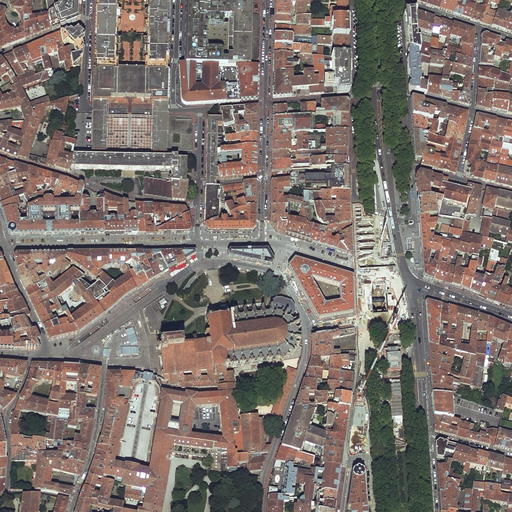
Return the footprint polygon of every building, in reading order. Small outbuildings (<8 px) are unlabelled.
[(0,0),(0,48),(1,50),(13,45),(25,41),(23,31),(23,13),(13,11),(16,4),(16,0),(0,0)] [(32,19),(30,0),(20,0),(21,2),(20,5),(16,4),(13,11),(23,13),(23,31),(25,41),(38,36),(51,31),(48,16),(32,19)] [(46,0),(48,16),(51,31),(78,20),(78,15),(78,0),(46,0)] [(95,0),(95,23),(95,24),(94,57),(93,107),(106,107),(107,103),(108,103),(110,103),(110,97),(114,97),(115,67),(116,34),(116,24),(116,0),(95,0)] [(153,105),(153,108),(168,109),(168,97),(168,82),(169,41),(169,28),(170,2),(169,0),(148,0),(148,11),(148,28),(148,34),(147,68),(147,98),(150,98),(150,104),(152,104),(152,105),(153,105)] [(294,1),(275,0),(275,8),(275,16),(290,16),(293,16),(293,13),(291,13),(291,4),(292,4),(293,5),(294,5),(294,1)] [(347,6),(346,0),(336,0),(337,10),(335,10),(334,7),(331,7),(330,12),(330,20),(348,20),(347,6)] [(446,12),(452,14),(457,0),(440,0),(438,9),(446,12)] [(457,0),(452,14),(456,16),(461,17),(466,2),(460,0),(459,0),(457,0)] [(466,0),(466,2),(461,17),(465,18),(470,20),(474,6),(472,5),(473,0),(466,0)] [(491,27),(499,2),(499,0),(475,0),(474,6),(470,20),(475,22),(480,23),(486,25),(491,27)] [(499,2),(491,27),(498,29),(504,31),(510,12),(511,3),(511,0),(500,0),(505,1),(501,14),(497,13),(501,2),(499,2)] [(229,13),(229,3),(186,1),(185,27),(185,65),(195,65),(202,65),(217,65),(228,65),(228,55),(223,55),(223,47),(221,45),(207,45),(208,20),(222,21),(224,19),(224,13),(229,13)] [(310,1),(296,1),(295,16),(296,16),(311,17),(311,13),(307,13),(307,4),(310,4),(310,1)] [(234,3),(229,3),(229,13),(228,55),(228,65),(236,66),(250,66),(250,60),(259,60),(259,55),(260,24),(260,15),(252,15),(252,4),(234,3)] [(406,37),(407,51),(419,55),(418,42),(416,42),(416,34),(416,30),(416,13),(415,13),(405,14),(405,22),(406,37)] [(416,13),(416,30),(431,34),(431,27),(434,19),(421,14),(416,13)] [(296,26),(274,26),(274,35),(311,37),(311,26),(311,20),(311,17),(296,16),(296,26)] [(434,19),(431,27),(431,34),(438,36),(439,27),(440,21),(437,20),(434,19)] [(330,20),(311,20),(311,26),(325,26),(325,25),(333,25),(333,38),(348,38),(348,29),(348,20),(330,20)] [(440,21),(439,27),(438,36),(438,37),(445,39),(444,45),(437,43),(436,50),(441,51),(445,52),(447,46),(448,42),(448,39),(452,25),(447,23),(440,21)] [(452,25),(448,39),(450,40),(451,37),(461,40),(460,45),(459,44),(459,45),(462,46),(472,48),(473,38),(473,32),(463,28),(452,25)] [(68,32),(59,35),(64,50),(72,48),(74,56),(70,58),(73,72),(79,71),(79,69),(77,66),(81,63),(80,61),(83,60),(83,36),(80,33),(77,33),(68,32)] [(418,42),(419,55),(429,58),(429,52),(430,48),(430,39),(430,38),(416,34),(416,42),(418,42)] [(51,38),(44,41),(46,50),(40,52),(45,73),(48,80),(53,78),(53,77),(53,75),(53,72),(51,71),(47,58),(56,56),(58,56),(59,65),(64,64),(65,74),(73,72),(70,58),(74,56),(72,48),(64,50),(59,35),(51,38)] [(311,37),(274,35),(274,40),(274,44),(317,46),(317,44),(317,37),(311,37)] [(481,36),(480,47),(487,49),(487,51),(492,53),(495,39),(490,37),(484,35),(481,36)] [(333,38),(317,37),(317,44),(333,45),(333,56),(348,57),(348,47),(348,38),(333,38)] [(494,53),(493,66),(501,69),(502,59),(502,57),(503,55),(504,46),(498,45),(499,40),(498,40),(495,39),(492,53),(494,53)] [(35,45),(26,48),(34,72),(33,72),(35,77),(45,73),(40,52),(46,50),(44,41),(41,42),(35,45)] [(504,46),(503,55),(509,56),(509,58),(502,57),(502,59),(511,61),(511,57),(511,44),(510,44),(505,42),(504,46)] [(317,46),(274,44),(274,50),(274,54),(289,55),(289,52),(300,52),(300,55),(313,56),(322,56),(323,47),(317,46)] [(445,52),(444,58),(448,59),(446,63),(449,64),(451,55),(471,61),(472,48),(462,46),(461,50),(447,46),(445,52)] [(480,55),(479,64),(493,66),(494,53),(492,53),(487,51),(487,49),(480,47),(480,55)] [(23,49),(19,51),(27,66),(28,71),(29,74),(33,72),(34,72),(26,48),(23,49)] [(16,52),(12,54),(18,64),(22,71),(25,76),(29,74),(28,71),(26,71),(24,67),(27,66),(19,51),(16,52)] [(408,72),(410,91),(426,95),(427,85),(423,84),(422,77),(418,76),(418,61),(428,64),(429,58),(419,55),(407,51),(408,72)] [(429,58),(428,64),(428,66),(442,68),(443,62),(443,60),(441,60),(441,58),(444,58),(445,52),(441,51),(441,54),(429,52),(429,58)] [(1,59),(9,70),(12,68),(18,64),(12,54),(8,55),(5,57),(1,59)] [(289,55),(274,54),(274,64),(273,73),(292,73),(292,66),(296,66),(298,63),(307,63),(308,68),(304,68),(304,72),(313,72),(313,56),(300,55),(289,55)] [(451,55),(449,64),(452,65),(470,70),(471,63),(471,61),(451,55)] [(333,56),(322,56),(313,56),(313,72),(318,72),(318,79),(318,86),(323,86),(324,78),(348,77),(348,68),(348,57),(333,56)] [(0,77),(5,85),(11,81),(15,79),(9,70),(1,59),(0,59),(0,77)] [(441,80),(438,98),(445,100),(454,102),(457,103),(458,93),(456,93),(456,85),(447,84),(449,75),(448,74),(449,65),(452,66),(452,65),(449,64),(446,63),(443,62),(442,68),(441,80)] [(0,112),(11,111),(21,110),(25,123),(29,123),(32,116),(30,110),(42,106),(49,104),(47,98),(29,105),(22,92),(42,84),(41,83),(48,80),(45,73),(35,77),(33,72),(29,74),(25,76),(22,71),(18,64),(12,68),(19,78),(16,80),(15,79),(11,81),(15,87),(10,90),(12,95),(3,99),(0,94),(0,112)] [(250,66),(236,66),(238,85),(217,86),(217,65),(202,65),(202,85),(200,85),(200,86),(194,87),(195,65),(185,65),(179,65),(180,78),(182,98),(182,100),(183,102),(183,103),(185,104),(186,105),(187,106),(190,106),(221,103),(258,100),(258,96),(259,82),(259,79),(259,66),(250,66)] [(452,66),(450,74),(464,77),(462,89),(469,90),(470,70),(452,65),(452,66)] [(147,68),(115,67),(114,97),(130,98),(147,98),(147,68)] [(478,74),(478,78),(489,81),(491,71),(479,69),(478,74)] [(491,71),(489,81),(493,82),(498,83),(500,74),(494,72),(491,71)] [(292,73),(273,73),(273,80),(273,87),(293,86),(302,85),(303,87),(318,86),(318,79),(313,79),(313,72),(304,72),(303,72),(303,79),(292,79),(292,73)] [(500,74),(498,83),(507,85),(510,79),(510,77),(508,77),(500,74)] [(323,86),(323,94),(334,93),(334,86),(338,87),(338,93),(347,92),(348,92),(348,90),(348,84),(348,77),(324,78),(323,86)] [(427,85),(426,95),(434,97),(438,98),(441,80),(427,78),(427,85)] [(478,78),(476,107),(484,109),(491,111),(492,95),(491,95),(491,96),(486,96),(486,91),(491,91),(491,92),(492,92),(493,82),(489,81),(478,78)] [(492,95),(491,111),(499,113),(506,114),(508,99),(508,98),(496,96),(496,94),(497,94),(498,92),(497,92),(497,90),(508,91),(509,86),(507,85),(498,83),(493,82),(492,92),(492,95)] [(302,85),(293,86),(293,90),(302,89),(308,89),(308,92),(309,95),(323,94),(323,86),(318,86),(303,87),(302,85)] [(293,86),(273,87),(273,96),(275,98),(292,96),(291,92),(290,90),(291,90),(293,90),(293,86)] [(458,93),(457,103),(463,104),(467,105),(469,105),(469,98),(470,90),(469,90),(462,89),(462,93),(458,93)] [(42,106),(44,108),(45,108),(51,108),(56,109),(60,113),(60,114),(64,115),(69,98),(49,104),(42,106)] [(411,108),(411,116),(431,121),(433,114),(434,114),(434,116),(436,117),(437,116),(437,115),(438,116),(437,122),(441,123),(442,120),(445,108),(422,102),(411,99),(410,100),(411,108)] [(319,113),(316,113),(315,113),(315,115),(327,115),(348,116),(348,109),(348,103),(346,101),(334,102),(321,103),(321,113),(320,113),(319,113)] [(311,103),(307,104),(308,115),(315,115),(315,113),(316,113),(316,103),(311,103)] [(274,106),(273,108),(273,113),(272,118),(287,117),(287,113),(288,112),(288,110),(287,109),(286,105),(274,106)] [(29,123),(17,157),(34,162),(36,157),(29,155),(44,108),(42,106),(30,110),(32,116),(29,123)] [(106,107),(93,107),(92,109),(92,113),(91,157),(105,157),(107,115),(106,109),(106,107)] [(257,107),(244,108),(244,113),(244,116),(243,116),(244,122),(238,122),(238,117),(233,117),(234,124),(234,128),(257,126),(257,117),(258,108),(257,107)] [(168,109),(153,108),(153,110),(153,116),(152,159),(167,159),(167,115),(168,111),(168,109)] [(227,109),(221,110),(221,118),(223,127),(234,124),(233,117),(238,117),(238,113),(244,113),(244,108),(227,109)] [(445,108),(442,120),(449,121),(448,125),(453,126),(457,110),(452,109),(445,108)] [(457,110),(453,126),(464,129),(466,121),(468,114),(467,113),(457,110)] [(115,115),(107,115),(105,157),(128,158),(152,159),(153,116),(145,116),(129,116),(115,115)] [(177,116),(167,115),(167,159),(177,160),(178,150),(192,150),(193,125),(191,120),(177,120),(177,116)] [(287,117),(272,118),(272,127),(272,135),(298,133),(307,133),(315,132),(315,127),(315,115),(308,115),(302,115),(287,117)] [(348,116),(327,115),(326,132),(348,132),(348,124),(348,120),(348,116)] [(475,115),(473,129),(482,131),(484,127),(489,128),(488,133),(492,134),(495,119),(487,118),(477,115),(475,115)] [(412,125),(413,132),(428,135),(429,132),(425,131),(426,126),(430,127),(431,121),(411,116),(412,125)] [(221,118),(207,119),(206,178),(219,178),(217,170),(215,170),(215,150),(216,150),(223,148),(227,148),(226,142),(225,136),(224,130),(223,127),(221,118)] [(495,119),(492,134),(492,137),(496,138),(499,138),(498,143),(502,144),(502,142),(503,140),(503,137),(506,122),(501,121),(495,119)] [(429,132),(428,135),(445,139),(448,140),(461,143),(463,136),(464,129),(453,126),(448,125),(441,123),(437,122),(431,121),(430,127),(429,132)] [(511,123),(506,122),(503,137),(511,138),(511,123)] [(0,124),(0,135),(1,135),(3,136),(2,133),(7,133),(9,123),(0,124)] [(1,135),(0,136),(0,152),(5,154),(17,159),(17,157),(29,123),(25,123),(9,123),(7,133),(6,138),(3,136),(1,135)] [(69,128),(58,125),(57,134),(63,134),(64,132),(70,134),(70,132),(69,131),(69,128)] [(257,126),(234,128),(235,135),(257,134),(257,131),(257,126)] [(471,138),(469,146),(478,148),(480,141),(482,131),(473,129),(471,138)] [(482,131),(480,141),(490,143),(491,141),(492,137),(492,134),(488,133),(482,131)] [(348,138),(348,132),(326,132),(326,149),(323,148),(321,148),(321,149),(319,149),(319,151),(326,151),(348,150),(348,145),(348,138)] [(414,148),(415,161),(421,160),(424,149),(425,146),(426,143),(424,141),(422,142),(423,139),(427,139),(428,135),(413,132),(414,148)] [(40,158),(38,163),(55,168),(62,138),(63,139),(65,135),(63,134),(57,134),(55,133),(51,143),(50,143),(47,160),(40,158)] [(298,133),(272,135),(272,139),(272,148),(272,153),(292,152),(297,152),(299,152),(298,133)] [(298,133),(299,152),(308,151),(308,150),(312,149),(315,148),(315,142),(307,142),(307,133),(298,133)] [(235,135),(225,136),(226,142),(240,141),(241,147),(257,146),(257,140),(257,134),(235,135)] [(69,155),(64,154),(66,143),(75,146),(77,139),(65,135),(63,139),(62,138),(55,168),(59,169),(64,171),(69,155)] [(427,139),(426,143),(425,146),(426,146),(427,143),(444,147),(445,139),(428,135),(427,139)] [(440,157),(437,170),(443,171),(454,174),(455,173),(460,151),(461,143),(448,140),(444,158),(440,157)] [(480,141),(478,148),(469,146),(466,159),(465,162),(472,164),(470,171),(472,172),(471,176),(474,177),(473,178),(482,181),(486,162),(478,160),(477,160),(478,153),(480,154),(481,152),(483,149),(489,151),(490,143),(480,141)] [(486,162),(482,181),(488,182),(494,183),(497,167),(498,164),(502,144),(498,143),(495,142),(491,141),(490,143),(489,151),(488,154),(486,162)] [(511,167),(511,161),(506,160),(508,153),(511,154),(511,144),(507,143),(504,143),(502,142),(502,144),(498,164),(511,168),(511,167)] [(219,178),(219,179),(256,175),(256,174),(256,161),(257,146),(241,147),(241,153),(241,163),(240,165),(227,166),(221,168),(217,169),(217,170),(219,178)] [(223,148),(216,150),(219,159),(220,164),(221,168),(227,166),(226,154),(241,153),(241,147),(227,148),(223,148)] [(421,160),(420,165),(425,167),(437,170),(440,157),(439,157),(439,154),(435,152),(434,156),(433,156),(434,151),(424,149),(421,160)] [(348,156),(348,150),(326,151),(325,160),(311,161),(311,169),(349,169),(348,156)] [(290,170),(311,169),(311,161),(325,160),(326,151),(319,151),(308,151),(299,152),(297,152),(297,161),(290,161),(290,170)] [(292,152),(272,153),(272,158),(271,162),(290,161),(290,155),(292,154),(292,152)] [(91,157),(73,156),(70,169),(94,170),(128,171),(173,172),(173,174),(171,182),(186,183),(186,172),(187,160),(177,160),(167,159),(152,159),(128,158),(105,157),(91,157)] [(1,170),(0,170),(0,179),(4,178),(4,177),(8,175),(14,173),(15,164),(11,163),(7,161),(7,168),(0,168),(1,170)] [(290,161),(271,162),(271,170),(271,177),(277,176),(277,172),(283,171),(283,175),(285,175),(290,175),(290,170),(290,161)] [(22,166),(15,164),(14,173),(18,186),(22,185),(21,180),(26,179),(27,184),(31,183),(29,168),(22,166)] [(497,167),(494,183),(501,185),(511,187),(511,167),(511,168),(511,171),(497,167)] [(33,169),(29,168),(31,183),(31,187),(34,195),(37,194),(35,188),(39,189),(40,190),(41,190),(37,170),(33,169)] [(311,169),(290,170),(290,175),(289,191),(307,192),(312,192),(349,192),(350,192),(349,185),(349,180),(349,176),(349,172),(349,169),(311,169)] [(42,190),(42,191),(50,187),(51,174),(45,173),(37,170),(41,190),(42,190)] [(4,178),(0,179),(0,191),(9,188),(7,185),(13,183),(11,187),(18,186),(14,173),(8,175),(4,177),(4,178)] [(428,197),(428,187),(431,187),(440,189),(442,179),(426,175),(419,173),(416,176),(416,182),(417,198),(428,197)] [(34,197),(37,203),(46,198),(47,198),(45,195),(44,196),(43,194),(51,190),(54,191),(53,194),(49,197),(51,199),(52,200),(58,183),(60,177),(57,176),(54,175),(53,175),(51,174),(50,187),(42,191),(37,194),(34,195),(34,197)] [(169,182),(144,178),(144,196),(167,200),(171,200),(171,182),(173,174),(161,174),(161,179),(169,179),(169,182)] [(271,191),(270,206),(288,205),(288,198),(283,198),(283,191),(289,191),(290,175),(285,175),(285,179),(277,180),(277,176),(271,177),(271,191)] [(63,178),(60,177),(58,183),(64,186),(66,179),(63,178)] [(219,178),(206,178),(206,183),(206,186),(215,186),(216,183),(216,180),(219,179),(219,178)] [(73,182),(66,179),(64,186),(58,183),(52,200),(57,204),(60,197),(58,196),(60,192),(66,194),(67,192),(72,194),(70,200),(76,202),(77,191),(79,185),(73,182)] [(443,193),(442,200),(441,201),(462,206),(465,207),(467,199),(469,199),(472,186),(467,185),(465,190),(446,185),(447,180),(442,179),(440,189),(439,192),(443,193)] [(171,182),(171,200),(178,201),(184,202),(185,201),(186,192),(188,183),(186,183),(171,182)] [(255,182),(243,183),(245,201),(255,200),(256,191),(256,182),(255,182)] [(9,188),(0,191),(0,198),(2,204),(12,200),(16,198),(17,199),(24,196),(31,208),(37,203),(34,197),(34,195),(31,187),(31,183),(27,184),(22,185),(18,186),(11,187),(9,188)] [(243,183),(223,186),(224,193),(237,192),(237,195),(235,198),(225,200),(227,205),(231,205),(234,204),(242,202),(245,201),(243,183)] [(31,208),(24,196),(17,199),(16,198),(12,200),(2,204),(0,205),(1,208),(2,211),(1,212),(7,233),(8,233),(9,235),(10,235),(10,236),(12,236),(27,236),(49,235),(70,235),(74,235),(79,235),(79,222),(70,222),(70,211),(74,211),(74,209),(80,209),(81,199),(82,193),(84,187),(82,186),(79,185),(77,191),(76,202),(75,204),(70,204),(57,204),(52,200),(51,199),(49,197),(47,198),(46,198),(37,203),(31,208)] [(205,223),(204,225),(216,222),(219,221),(229,218),(228,212),(218,214),(218,203),(217,203),(217,193),(220,193),(219,187),(219,186),(215,186),(206,186),(206,188),(205,205),(205,217),(205,223)] [(466,262),(460,288),(465,290),(469,292),(473,276),(476,266),(478,258),(481,247),(483,238),(488,239),(491,220),(485,219),(483,224),(480,237),(466,234),(469,224),(470,217),(475,218),(481,190),(481,189),(480,188),(472,186),(469,199),(467,207),(465,215),(464,221),(461,232),(459,244),(469,247),(468,255),(466,262)] [(485,192),(480,218),(485,219),(491,220),(497,192),(494,192),(487,190),(486,190),(485,192)] [(313,205),(349,204),(349,198),(349,192),(312,192),(313,205)] [(511,195),(508,195),(497,192),(491,220),(488,239),(493,241),(496,241),(504,244),(509,225),(497,222),(500,211),(498,210),(499,205),(511,207),(511,195)] [(123,202),(114,199),(104,195),(103,199),(104,199),(104,217),(104,235),(114,234),(124,234),(123,202)] [(418,208),(419,217),(428,217),(436,216),(435,206),(440,206),(441,204),(441,201),(442,200),(437,199),(429,197),(428,197),(417,198),(418,208)] [(288,198),(288,205),(300,208),(298,209),(297,211),(297,212),(298,214),(300,214),(297,221),(287,219),(286,235),(288,236),(303,240),(311,242),(305,221),(302,205),(303,205),(303,201),(288,198)] [(85,199),(81,199),(80,209),(79,216),(79,222),(79,235),(85,235),(97,235),(104,235),(104,217),(104,199),(103,199),(100,199),(100,200),(99,200),(98,200),(98,201),(97,202),(97,213),(99,214),(100,214),(100,217),(97,217),(95,216),(91,216),(89,217),(84,217),(84,214),(85,214),(86,214),(89,213),(89,202),(88,202),(88,201),(87,200),(86,200),(85,199)] [(255,205),(255,200),(245,201),(242,202),(244,209),(255,208),(255,205)] [(126,203),(123,202),(124,234),(127,234),(131,234),(137,234),(137,225),(136,219),(135,205),(129,203),(126,203)] [(216,222),(204,225),(204,226),(205,229),(206,231),(209,233),(213,233),(230,233),(252,233),(254,230),(255,220),(255,208),(244,209),(242,202),(234,204),(234,205),(236,205),(237,209),(233,211),(231,205),(227,205),(228,212),(229,218),(219,221),(219,224),(216,224),(216,222)] [(313,205),(316,218),(324,229),(334,227),(351,223),(350,214),(350,204),(349,204),(313,205)] [(139,205),(135,205),(136,219),(140,219),(141,225),(137,225),(137,234),(141,234),(145,234),(143,205),(139,205)] [(147,206),(143,205),(145,234),(151,234),(156,234),(158,234),(157,231),(154,229),(153,222),(151,222),(150,217),(153,217),(152,207),(152,206),(147,206)] [(288,205),(270,206),(270,215),(270,223),(276,232),(281,234),(286,235),(287,219),(287,216),(284,216),(284,209),(287,209),(288,205)] [(323,246),(336,250),(339,242),(337,236),(334,239),(330,238),(332,230),(335,230),(334,227),(324,229),(309,225),(310,220),(308,205),(303,205),(302,205),(305,221),(311,242),(323,246)] [(164,229),(162,206),(159,206),(158,206),(157,206),(152,207),(153,217),(153,222),(154,229),(157,231),(164,229)] [(170,207),(170,206),(166,206),(162,206),(164,229),(171,225),(171,221),(171,218),(170,207)] [(175,208),(170,207),(171,218),(171,221),(171,225),(175,223),(175,218),(177,218),(178,222),(181,220),(188,216),(185,209),(184,209),(176,208),(175,208)] [(188,216),(181,220),(181,224),(178,224),(176,222),(175,223),(171,225),(164,229),(157,231),(158,234),(165,234),(173,234),(187,233),(189,233),(191,230),(188,216)] [(455,219),(452,230),(461,232),(464,221),(459,220),(455,219)] [(419,222),(420,237),(430,235),(429,232),(434,231),(436,221),(428,221),(419,222)] [(351,223),(334,227),(335,230),(337,236),(351,230),(351,227),(351,223)] [(441,225),(440,232),(448,233),(449,230),(450,227),(441,225)] [(340,244),(346,253),(351,255),(352,254),(351,242),(351,230),(337,236),(339,242),(340,244)] [(451,241),(442,283),(447,284),(451,285),(456,258),(457,253),(459,244),(461,232),(452,230),(449,230),(448,233),(448,235),(446,240),(451,241)] [(420,237),(421,253),(430,252),(439,255),(442,239),(446,240),(448,235),(440,234),(439,237),(433,235),(430,235),(420,237)] [(483,238),(481,247),(491,250),(493,242),(493,241),(488,239),(483,238)] [(439,255),(434,281),(438,282),(442,283),(451,241),(446,240),(442,239),(439,255)] [(341,252),(346,253),(340,244),(339,242),(336,250),(341,252)] [(459,244),(457,253),(468,255),(469,247),(459,244)] [(273,263),(267,251),(250,251),(234,251),(232,251),(231,252),(231,253),(231,254),(231,255),(232,257),(233,257),(272,265),(273,263)] [(162,252),(159,252),(161,255),(162,258),(168,271),(172,269),(176,266),(171,252),(165,252),(162,252)] [(181,265),(186,263),(185,261),(181,252),(173,252),(171,252),(176,266),(177,267),(181,265)] [(181,252),(185,261),(187,260),(191,258),(195,255),(195,252),(188,252),(181,252)] [(421,253),(423,277),(429,279),(434,281),(439,255),(430,252),(421,253)] [(79,254),(66,254),(66,260),(89,276),(95,270),(91,267),(91,253),(79,254)] [(96,281),(103,274),(101,273),(105,269),(108,269),(108,253),(99,253),(91,253),(91,267),(95,270),(89,276),(96,281)] [(123,275),(127,272),(127,271),(125,267),(130,263),(126,253),(124,253),(108,253),(108,269),(120,269),(120,271),(121,272),(123,275)] [(145,285),(148,283),(143,273),(141,274),(139,271),(141,269),(140,266),(135,253),(130,253),(126,253),(130,263),(132,267),(134,272),(142,287),(145,285)] [(151,281),(154,279),(143,253),(137,253),(135,253),(140,266),(143,265),(144,268),(146,269),(142,271),(143,273),(148,283),(151,281)] [(157,277),(160,275),(153,258),(150,253),(145,253),(143,253),(154,279),(157,277)] [(15,264),(17,270),(23,268),(22,264),(25,264),(26,266),(30,265),(30,254),(28,254),(23,254),(16,255),(14,258),(15,264)] [(23,287),(26,292),(44,284),(49,281),(52,278),(47,272),(50,270),(49,254),(40,254),(30,254),(30,265),(26,266),(23,268),(17,270),(18,275),(20,280),(23,287)] [(66,260),(66,254),(58,254),(49,254),(50,270),(47,272),(52,278),(60,271),(66,277),(74,270),(64,262),(66,260)] [(166,272),(168,271),(162,258),(161,259),(159,255),(157,256),(165,273),(166,272)] [(162,274),(165,273),(157,256),(153,258),(160,275),(162,274)] [(456,258),(451,285),(456,287),(460,288),(466,262),(457,260),(458,258),(456,258)] [(353,276),(343,273),(336,271),(306,262),(295,259),(292,261),(287,267),(297,284),(298,284),(317,320),(336,317),(354,313),(354,295),(353,276)] [(483,278),(479,296),(482,298),(486,300),(490,283),(497,285),(497,286),(504,269),(507,260),(506,260),(505,262),(501,260),(498,268),(496,267),(493,275),(492,274),(495,264),(488,262),(484,275),(484,276),(483,278)] [(4,263),(3,263),(0,263),(0,288),(13,286),(8,274),(4,263)] [(71,318),(78,334),(92,324),(100,318),(105,314),(99,306),(96,302),(101,300),(106,296),(104,293),(107,291),(98,283),(96,284),(97,285),(93,288),(82,280),(85,278),(74,270),(66,277),(53,287),(49,281),(44,284),(47,291),(50,296),(52,295),(55,301),(56,300),(72,287),(75,291),(74,292),(78,299),(81,298),(87,306),(71,318)] [(99,306),(105,314),(117,304),(123,299),(126,297),(129,295),(136,291),(128,275),(127,272),(123,275),(125,278),(115,285),(103,274),(96,281),(98,283),(107,291),(111,297),(108,299),(106,296),(101,300),(103,303),(99,306)] [(139,289),(142,287),(134,272),(128,275),(136,291),(139,289)] [(473,276),(469,292),(474,294),(479,296),(483,278),(473,276)] [(500,288),(494,303),(496,304),(499,305),(506,289),(509,283),(507,282),(507,281),(503,280),(500,288)] [(490,283),(486,300),(490,301),(494,303),(500,288),(496,287),(497,285),(490,283)] [(27,296),(29,299),(39,294),(40,293),(39,290),(42,288),(44,292),(47,291),(44,284),(26,292),(27,296)] [(15,290),(13,286),(0,288),(0,292),(2,292),(3,296),(17,293),(15,290)] [(506,289),(499,305),(502,307),(504,307),(511,293),(511,286),(511,288),(511,289),(511,291),(510,291),(506,289)] [(50,296),(47,291),(44,292),(44,293),(45,295),(41,297),(39,294),(29,299),(30,301),(32,304),(50,296)] [(19,296),(17,293),(3,296),(0,295),(0,302),(1,303),(0,299),(7,298),(9,301),(20,299),(19,296)] [(52,295),(50,296),(32,304),(33,307),(34,310),(46,305),(51,302),(55,301),(52,295)] [(175,335),(156,337),(159,356),(159,357),(160,362),(161,367),(161,373),(161,374),(162,379),(164,380),(164,382),(168,382),(168,383),(167,384),(168,385),(169,384),(171,386),(171,388),(172,388),(172,387),(176,386),(176,388),(178,387),(177,386),(179,383),(181,384),(181,378),(187,378),(187,373),(192,373),(192,378),(201,378),(200,371),(207,371),(208,377),(217,377),(217,375),(223,374),(223,373),(226,373),(225,368),(227,368),(228,367),(228,366),(231,366),(232,367),(237,367),(282,360),(285,359),(287,358),(291,355),(294,353),(296,350),(297,348),(298,345),(299,344),(300,341),(300,338),(301,334),(300,331),(298,325),(296,320),(292,316),(295,312),(294,306),(290,301),(281,298),(276,298),(271,302),(270,307),(233,311),(233,313),(228,314),(227,312),(216,313),(205,315),(208,333),(204,333),(205,335),(208,335),(209,342),(196,343),(195,336),(192,337),(193,344),(182,345),(182,340),(180,340),(179,338),(175,339),(175,337),(175,335)] [(23,305),(20,299),(9,301),(1,303),(0,302),(0,315),(3,315),(1,307),(6,306),(8,315),(16,313),(26,310),(23,305)] [(56,300),(55,301),(51,302),(53,307),(48,310),(46,305),(34,310),(38,318),(42,327),(56,321),(55,318),(53,319),(50,314),(55,311),(58,316),(62,315),(61,311),(56,300)] [(428,345),(438,347),(439,338),(437,338),(437,336),(436,336),(436,330),(439,330),(440,305),(438,304),(431,302),(427,301),(425,302),(427,324),(428,345)] [(439,338),(438,347),(445,349),(446,343),(446,340),(447,328),(443,327),(443,323),(447,324),(448,307),(444,306),(440,305),(439,330),(439,338)] [(445,349),(453,351),(457,309),(452,308),(448,307),(447,324),(447,328),(446,340),(452,341),(452,343),(446,343),(445,349)] [(70,336),(78,334),(71,318),(66,310),(65,309),(61,311),(62,315),(63,315),(65,314),(68,321),(58,323),(56,321),(42,327),(49,341),(56,339),(61,338),(70,336)] [(477,315),(472,313),(462,311),(457,309),(453,351),(475,356),(475,354),(476,336),(476,333),(477,315)] [(28,313),(26,310),(16,313),(17,316),(8,318),(9,321),(25,318),(29,316),(28,313)] [(477,315),(476,333),(486,333),(488,318),(482,316),(477,315)] [(9,321),(8,318),(0,318),(0,348),(3,349),(13,349),(13,345),(12,334),(31,330),(28,324),(25,318),(9,321)] [(485,356),(484,368),(489,369),(489,368),(490,361),(490,357),(493,320),(490,319),(488,318),(486,333),(486,336),(485,356)] [(493,320),(490,357),(493,359),(498,343),(503,345),(498,362),(504,366),(504,364),(506,347),(510,327),(501,324),(493,320)] [(355,334),(355,328),(311,336),(311,343),(311,347),(311,359),(319,359),(329,359),(356,357),(356,351),(333,352),(332,339),(355,334)] [(40,339),(38,333),(35,329),(31,330),(12,334),(13,345),(25,345),(30,345),(30,340),(36,340),(39,340),(40,339)] [(476,336),(475,354),(485,356),(486,336),(483,336),(482,343),(479,343),(479,337),(476,336)] [(39,347),(36,340),(30,340),(30,345),(25,345),(24,350),(31,350),(37,350),(39,347)] [(470,381),(475,356),(453,351),(445,349),(438,347),(428,345),(429,357),(430,369),(448,374),(448,373),(459,376),(458,377),(470,381)] [(397,356),(397,351),(388,352),(389,357),(386,357),(387,367),(389,366),(389,371),(398,371),(398,366),(400,366),(399,356),(397,356)] [(470,381),(469,386),(475,387),(476,385),(481,386),(484,368),(485,356),(475,354),(475,356),(470,381)] [(356,357),(329,359),(329,365),(325,365),(325,371),(330,371),(354,373),(355,365),(356,357)] [(325,371),(325,365),(325,362),(320,363),(319,359),(311,359),(309,364),(307,369),(322,371),(325,371)] [(0,361),(0,405),(3,410),(6,407),(16,397),(19,388),(23,379),(27,364),(13,363),(0,361)] [(37,372),(38,364),(34,364),(33,364),(32,364),(30,370),(28,381),(37,383),(39,372),(37,372)] [(44,365),(38,364),(37,372),(39,372),(47,373),(48,365),(44,365)] [(39,372),(37,383),(39,385),(42,384),(42,382),(41,380),(53,383),(55,374),(56,365),(52,365),(48,365),(47,373),(39,372)] [(53,383),(49,401),(59,402),(58,405),(48,404),(46,415),(48,416),(56,417),(56,421),(64,421),(68,421),(76,421),(76,410),(76,394),(76,385),(79,367),(71,366),(64,366),(60,366),(56,365),(55,374),(53,383)] [(261,421),(262,426),(278,425),(279,422),(297,369),(288,366),(270,420),(261,421)] [(80,385),(86,387),(89,368),(83,367),(79,367),(76,385),(76,394),(84,395),(85,392),(81,391),(81,390),(80,390),(80,385)] [(101,371),(100,370),(94,369),(89,368),(86,387),(85,392),(84,395),(97,397),(99,384),(101,372),(101,371)] [(322,371),(307,369),(306,374),(304,380),(316,381),(321,381),(322,371)] [(431,376),(445,379),(446,374),(430,369),(430,373),(431,376)] [(354,373),(330,371),(329,382),(352,385),(353,379),(354,373)] [(232,372),(226,373),(223,373),(223,374),(224,382),(218,383),(218,387),(218,391),(219,394),(234,393),(233,382),(232,372)] [(237,422),(234,393),(219,394),(201,396),(197,396),(197,395),(186,393),(181,393),(179,395),(167,393),(162,392),(162,393),(161,401),(162,401),(150,471),(139,468),(139,467),(125,464),(124,465),(113,463),(127,408),(129,389),(130,387),(131,387),(132,385),(133,382),(138,379),(141,380),(147,381),(152,382),(156,382),(157,377),(152,376),(152,375),(148,375),(144,374),(139,374),(130,374),(115,374),(110,374),(108,374),(108,376),(105,410),(116,412),(108,441),(106,449),(106,454),(105,459),(102,480),(114,483),(119,484),(126,486),(142,490),(139,501),(136,511),(160,511),(170,453),(211,458),(211,470),(224,472),(235,473),(235,478),(248,478),(248,472),(247,456),(237,457),(236,435),(238,434),(237,422)] [(431,387),(452,388),(452,384),(459,385),(459,383),(459,382),(452,380),(445,379),(431,376),(431,381),(431,387)] [(453,376),(452,380),(459,382),(459,383),(469,386),(470,381),(458,377),(453,376)] [(218,383),(217,377),(208,377),(201,378),(201,387),(208,387),(216,387),(218,387),(218,383)] [(200,387),(201,387),(201,378),(192,378),(187,378),(181,378),(181,384),(182,388),(200,387)] [(327,382),(321,381),(316,381),(304,380),(301,386),(299,393),(315,393),(316,383),(327,383),(327,382)] [(31,397),(37,383),(28,381),(21,397),(17,403),(15,410),(20,410),(46,415),(48,404),(49,401),(31,397)] [(352,385),(329,382),(327,382),(327,383),(326,393),(351,395),(351,390),(352,385)] [(432,395),(451,396),(451,391),(456,392),(457,390),(452,388),(431,387),(432,391),(432,395)] [(294,408),(315,406),(326,405),(326,393),(315,393),(299,393),(298,395),(294,408)] [(351,395),(326,393),(326,405),(327,406),(349,408),(350,401),(351,395)] [(97,400),(97,397),(84,395),(76,394),(76,410),(85,410),(85,398),(97,400)] [(432,402),(433,416),(453,420),(451,396),(432,395),(432,402)] [(498,401),(495,410),(502,413),(505,403),(507,397),(500,395),(500,397),(502,398),(501,401),(498,401)] [(315,406),(294,408),(290,419),(286,430),(283,439),(282,443),(280,447),(299,453),(302,443),(323,451),(323,447),(324,441),(324,434),(307,428),(315,406)] [(349,408),(327,406),(326,414),(329,414),(330,415),(330,412),(335,412),(333,421),(334,421),(347,423),(348,415),(349,408)] [(76,421),(68,421),(68,425),(68,426),(69,427),(76,428),(77,428),(77,427),(78,421),(83,421),(80,437),(75,436),(73,444),(88,448),(94,422),(95,414),(96,411),(85,410),(76,410),(76,421)] [(103,427),(101,438),(108,441),(116,412),(105,410),(104,425),(103,427)] [(56,417),(48,416),(47,421),(51,422),(50,434),(46,433),(45,439),(54,440),(56,421),(56,417)] [(262,426),(261,421),(261,420),(258,420),(257,416),(249,417),(240,417),(240,421),(237,422),(238,434),(236,435),(237,457),(247,456),(268,454),(270,447),(264,447),(264,442),(262,426)] [(460,422),(453,420),(433,416),(434,424),(435,431),(456,437),(460,422)] [(21,420),(18,420),(18,425),(17,425),(17,428),(12,428),(12,435),(19,435),(21,420)] [(62,442),(64,421),(56,421),(54,440),(55,441),(62,442)] [(328,427),(325,427),(324,434),(324,441),(344,443),(345,433),(347,423),(334,421),(333,429),(331,429),(330,427),(328,427)] [(456,437),(467,439),(468,433),(469,433),(470,429),(472,430),(473,426),(460,422),(456,437)] [(490,446),(494,447),(498,431),(493,430),(492,430),(491,430),(489,424),(481,422),(481,423),(485,424),(488,435),(488,438),(490,446)] [(494,447),(510,451),(511,442),(511,434),(500,432),(500,430),(499,429),(498,431),(494,447)] [(467,439),(490,446),(488,438),(485,438),(486,435),(480,433),(479,436),(471,433),(469,433),(468,433),(467,439)] [(44,453),(45,439),(25,435),(19,435),(12,435),(12,446),(12,461),(38,462),(35,490),(56,492),(70,496),(77,481),(84,464),(68,460),(69,457),(69,456),(65,456),(66,449),(67,443),(62,442),(55,441),(55,445),(59,446),(59,454),(44,453)] [(99,442),(98,446),(106,449),(108,441),(101,438),(100,439),(99,442)] [(344,443),(324,441),(323,447),(343,450),(343,447),(344,443)] [(436,458),(445,460),(448,460),(451,461),(452,461),(456,446),(439,441),(435,444),(436,451),(436,458)] [(73,444),(67,443),(66,449),(87,454),(87,451),(88,448),(73,444)] [(456,446),(452,461),(463,464),(462,468),(463,468),(468,449),(456,446)] [(320,464),(322,464),(322,459),(314,457),(299,453),(280,447),(278,454),(275,461),(281,462),(285,463),(292,465),(294,461),(294,458),(300,459),(313,463),(315,464),(314,469),(319,470),(320,464)] [(343,450),(323,447),(323,451),(322,459),(322,464),(323,465),(341,466),(342,459),(343,450)] [(85,459),(87,454),(66,449),(65,456),(69,456),(70,453),(75,454),(74,458),(69,457),(68,460),(84,464),(85,459)] [(463,470),(463,472),(466,472),(467,468),(468,465),(475,466),(477,451),(468,449),(463,468),(463,470)] [(477,451),(475,466),(483,468),(482,473),(486,473),(488,455),(477,451)] [(268,454),(247,456),(248,472),(262,471),(267,456),(268,454)] [(488,455),(486,473),(488,473),(490,473),(490,469),(500,471),(499,475),(502,475),(504,459),(488,455)] [(102,480),(105,459),(95,457),(91,466),(88,475),(88,476),(102,480)] [(500,486),(500,490),(502,490),(509,491),(510,488),(511,488),(511,486),(511,483),(503,482),(503,479),(505,478),(506,472),(511,473),(511,461),(504,459),(502,475),(501,486),(500,486)] [(438,479),(439,492),(443,492),(446,480),(449,469),(450,466),(451,461),(448,460),(445,460),(445,461),(447,462),(446,465),(437,466),(438,479)] [(281,489),(281,496),(285,496),(293,496),(295,484),(296,469),(297,466),(292,465),(285,463),(284,469),(286,469),(283,490),(281,489)] [(322,470),(319,493),(326,491),(337,493),(339,480),(341,466),(323,465),(322,470)] [(350,492),(348,507),(350,507),(366,506),(364,476),(364,475),(364,473),(363,471),(363,469),(362,469),(361,468),(359,467),(358,467),(356,467),(355,468),(353,470),(353,471),(353,472),(352,473),(352,475),(352,476),(352,477),(350,492)] [(315,478),(313,478),(314,469),(310,468),(309,471),(296,469),(295,484),(304,485),(303,497),(301,498),(299,500),(298,503),(299,503),(308,504),(311,504),(313,486),(315,478)] [(446,480),(459,484),(461,477),(452,474),(453,470),(449,469),(446,480)] [(484,491),(500,493),(500,490),(500,486),(501,486),(502,475),(499,475),(498,482),(497,486),(484,485),(484,491)] [(114,483),(102,480),(88,476),(86,482),(84,488),(95,491),(95,487),(102,488),(101,492),(100,494),(98,501),(97,505),(122,511),(123,508),(123,503),(109,501),(114,483)] [(440,503),(440,511),(445,511),(446,510),(456,511),(458,511),(458,508),(456,508),(457,487),(458,487),(459,484),(446,480),(443,492),(439,492),(440,503)] [(126,486),(119,484),(117,491),(125,493),(126,486)] [(142,490),(126,486),(125,493),(124,498),(139,501),(142,490)] [(84,488),(84,487),(81,494),(79,499),(98,501),(100,494),(94,493),(95,491),(84,488)] [(268,495),(277,496),(278,489),(269,488),(268,492),(268,495)] [(484,491),(483,500),(507,504),(507,511),(511,511),(511,488),(510,488),(509,491),(502,490),(502,495),(500,494),(500,493),(484,491)] [(466,489),(464,509),(470,510),(472,490),(466,489)] [(469,511),(475,511),(478,491),(472,490),(470,510),(469,511)] [(323,497),(322,501),(335,503),(336,498),(337,493),(326,491),(319,493),(319,497),(323,497)] [(23,495),(21,511),(64,511),(68,500),(58,498),(54,511),(37,511),(40,494),(23,495)] [(121,511),(122,511),(97,505),(98,501),(79,499),(77,507),(75,511),(121,511)] [(317,509),(334,511),(335,507),(335,503),(322,501),(318,501),(318,505),(317,509)] [(286,511),(284,511),(285,503),(268,502),(267,511),(286,511)] [(311,504),(308,504),(301,503),(301,507),(299,507),(296,507),(295,511),(312,511),(312,509),(317,509),(318,505),(311,504)]
